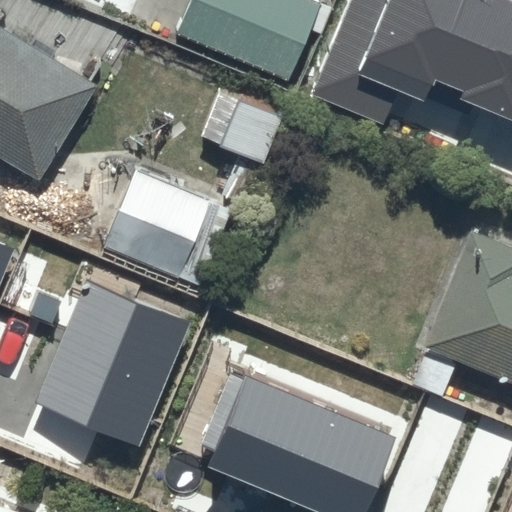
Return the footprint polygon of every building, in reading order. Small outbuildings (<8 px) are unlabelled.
[(316,0),(185,0),(175,24),(287,71),(316,0)] [(97,75),(0,18),(0,147),(38,169),(97,75)] [(209,195),(131,163),(101,235),(180,267),(209,195)] [(421,335),(425,337),(409,378),(444,392),(460,351),(511,372),(511,236),(468,219),(421,335)] [(63,399),(45,445),(104,469),(127,413),(80,394),(76,404),(63,399)] [(511,511),(511,467),(392,419),(353,511),(511,511)] [(24,511),(0,502),(0,511),(24,511)]
